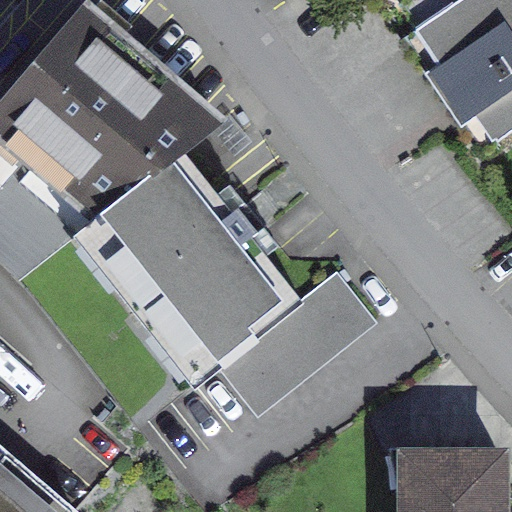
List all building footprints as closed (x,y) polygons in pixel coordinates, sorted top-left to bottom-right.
[(102,205),(119,219),(237,130),(257,112),(126,0),(103,0),(2,119),(33,146),(102,205)] [(511,0),(395,0),(488,131),(511,113),(511,0)] [(119,219),(229,369),(241,360),(349,280),(237,130),(119,219)] [(102,205),(33,146),(0,188),(0,209),(37,252),(102,205)] [(349,280),(241,360),(283,418),(427,307),(385,253),(349,280)] [(405,457),(404,511),(502,511),(503,457),(405,457)] [(0,511),(56,511),(0,463),(0,511)]
